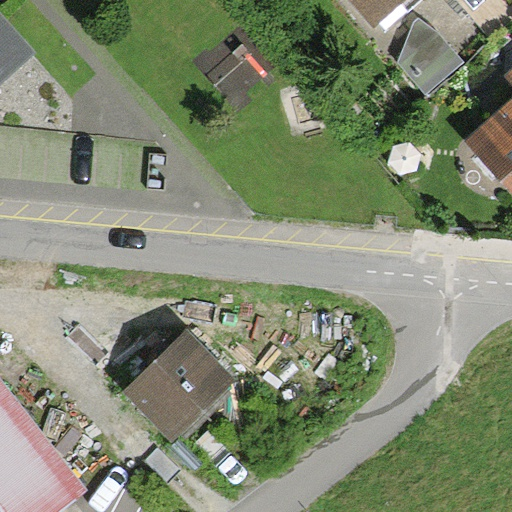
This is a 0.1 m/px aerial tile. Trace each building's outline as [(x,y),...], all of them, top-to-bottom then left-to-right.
[(511,0),(338,0),(376,43),(426,0),(461,0),(494,38),(511,22),(511,0)] [(0,22),(0,106),(42,70),(0,22)] [(440,35),(421,22),(415,27),(401,68),(428,99),(465,68),(440,35)] [(511,72),(501,83),(511,95),(511,98),(459,145),(511,204),(511,72)] [(128,397),(172,444),(234,385),(190,339),(128,397)] [(64,511),(86,496),(0,383),(0,511),(64,511)]
